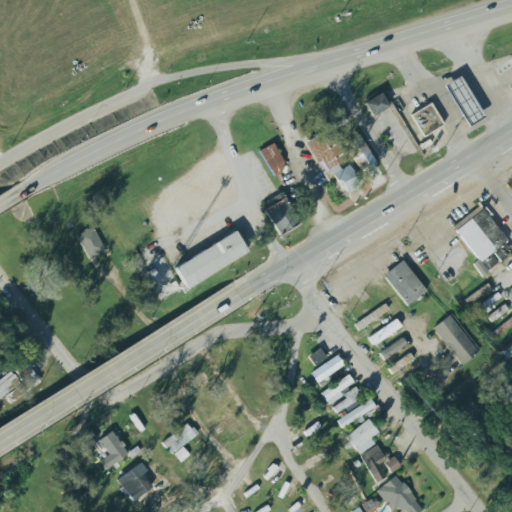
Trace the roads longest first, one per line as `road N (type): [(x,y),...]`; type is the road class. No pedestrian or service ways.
road 1 (tertiary): [(320,313),(298,326),(221,332),(102,396),(0,274),(34,141),(146,85)]
road 2 (primary): [(511,6),(185,110),(20,191)]
road 3 (primary): [(0,441),(235,296)]
road 4 (primary): [(289,264),(511,128)]
road 5 (residential): [(479,511),(320,313)]
road 6 (primary): [(354,54),(208,69),(146,85)]
road 7 (residential): [(197,346),(326,511)]
